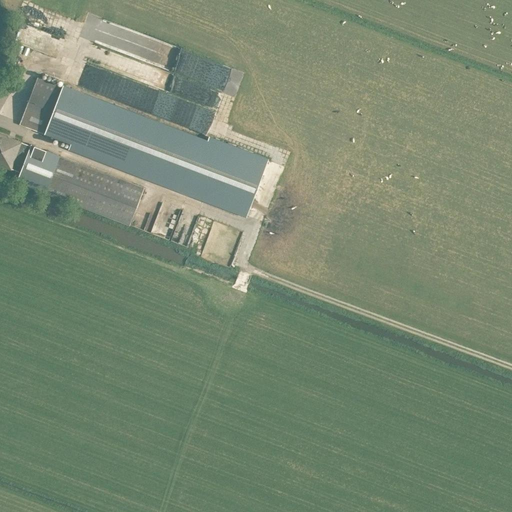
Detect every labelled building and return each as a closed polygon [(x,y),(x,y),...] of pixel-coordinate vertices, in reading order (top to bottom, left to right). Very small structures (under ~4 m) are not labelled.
[(50,24),(70,36),(77,26),(54,11),(49,19),(26,4),(20,12),(39,24),(42,21),(50,25),(50,24)] [(83,57),(138,74),(143,60),(86,42),(87,41),(82,39),(80,45),(86,47),(83,57)] [(208,137),(207,141),(37,77),(21,123),(70,142),(69,146),(246,214),(267,159),(208,137)] [(31,145),(0,132),(0,165),(11,169),(12,168),(20,171),(16,181),(130,225),(144,187),(31,143),(31,145)] [(230,261),(236,264),(244,248),(237,245),(230,261)]
